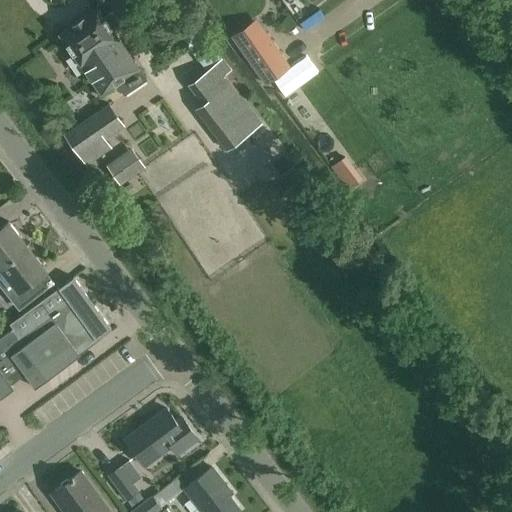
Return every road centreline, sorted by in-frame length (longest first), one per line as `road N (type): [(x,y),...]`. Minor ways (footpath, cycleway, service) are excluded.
road 1 (residential): [(169,357),(0,137)]
road 2 (residential): [(0,480),(169,357)]
road 3 (residential): [(293,511),(169,357)]
